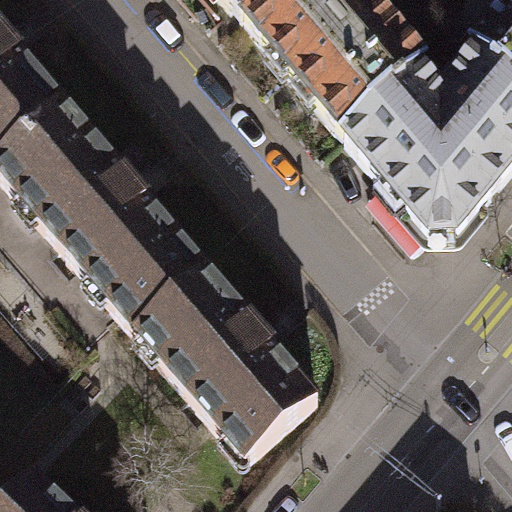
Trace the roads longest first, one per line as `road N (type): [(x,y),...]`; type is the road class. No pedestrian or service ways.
road 1 (residential): [(451,396),(102,0)]
road 2 (tertiary): [(451,396),(352,511)]
